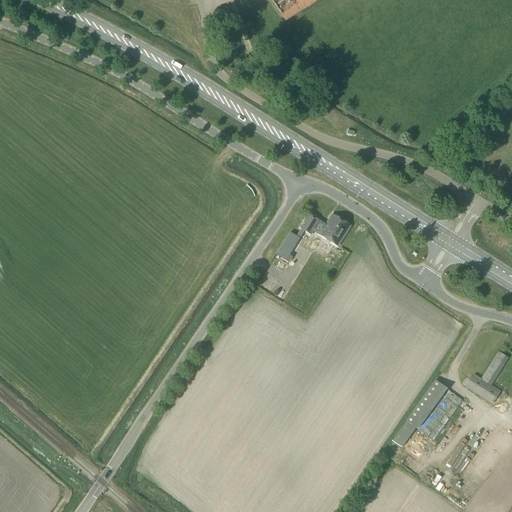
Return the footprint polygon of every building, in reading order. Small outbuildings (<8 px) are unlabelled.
[(318,0),(270,0),(285,22),(318,0)] [(312,232),(319,236),(337,247),(350,227),(332,215),(325,226),(309,215),(300,229),(310,235),(312,232)] [(276,255),(288,263),(292,258),(289,256),(301,239),(291,233),(276,255)] [(299,255),(303,258),(308,250),(304,247),(299,255)] [(326,275),(333,267),(326,261),(319,269),(326,275)] [(494,381),(508,359),(497,353),(483,375),(480,380),(473,376),(466,387),(492,405),(500,393),(496,390),(499,385),(494,381)] [(433,441),(462,401),(434,381),(405,421),(391,442),(401,449),(415,429),(433,441)] [(451,466),(462,474),(495,430),(485,422),(451,466)] [(450,458),(457,450),(455,447),(466,434),(457,426),(438,447),(450,458)] [(409,468),(418,475),(422,468),(414,462),(409,468)]
